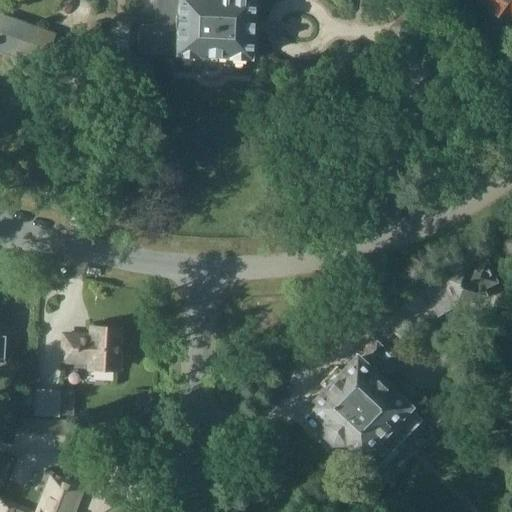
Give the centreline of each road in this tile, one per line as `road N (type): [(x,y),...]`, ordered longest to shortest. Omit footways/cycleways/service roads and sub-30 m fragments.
road 1 (residential): [(511,172),(436,217),(272,265),(192,274)]
road 2 (residential): [(181,511),(192,274)]
road 3 (residential): [(192,274),(0,228)]
